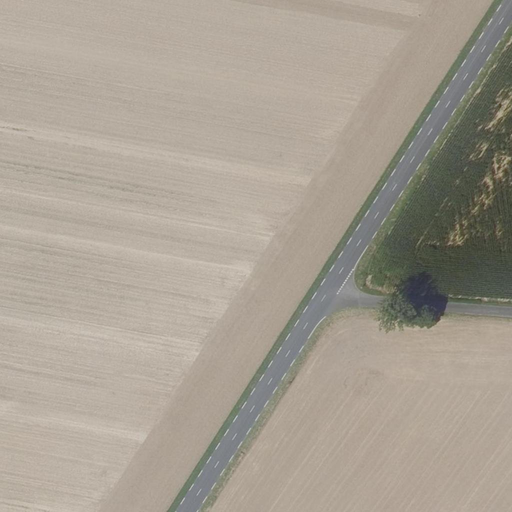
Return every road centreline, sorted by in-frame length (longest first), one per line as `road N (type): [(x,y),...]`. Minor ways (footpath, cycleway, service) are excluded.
road 1 (primary): [(511,10),(329,293)]
road 2 (primary): [(329,293),(190,511)]
road 3 (unclassified): [(329,293),(350,302),(511,312)]
